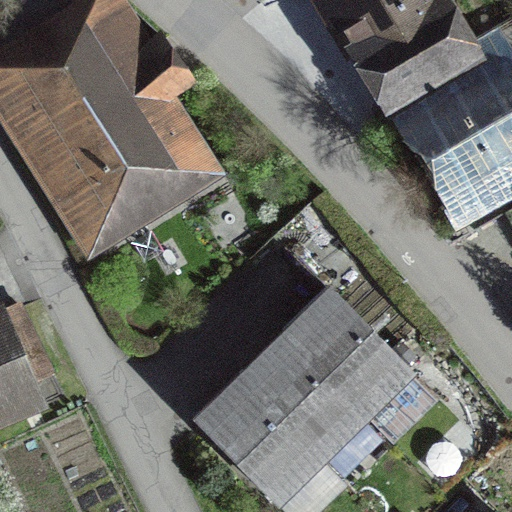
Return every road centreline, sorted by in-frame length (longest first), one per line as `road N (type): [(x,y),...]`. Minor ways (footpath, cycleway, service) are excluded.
road 1 (unclassified): [(511,374),(280,97),(171,0)]
road 2 (residential): [(0,171),(173,511)]
